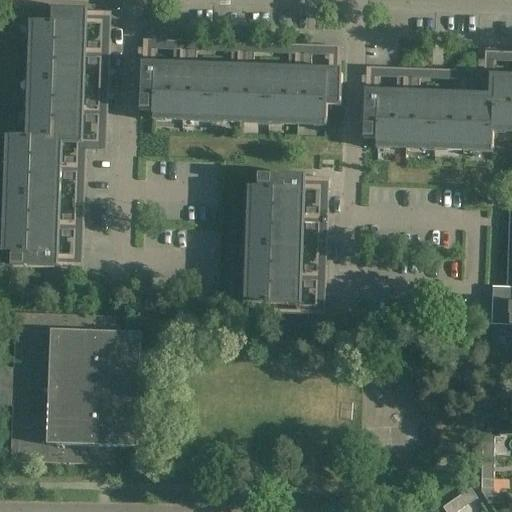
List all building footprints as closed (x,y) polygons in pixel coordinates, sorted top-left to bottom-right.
[(11,139),(7,257),(54,258),(58,142),(79,143),(83,27),(34,25),(30,140),(11,139)] [(198,44),(175,43),(174,65),(197,66),(198,44)] [(110,46),(88,45),(87,61),(106,62),(109,62),(110,46)] [(255,46),(233,45),(232,67),(255,68),(255,46)] [(313,48),(290,47),(290,69),(312,70),(313,48)] [(329,108),(342,108),(343,76),(341,76),(330,76),(155,71),(141,71),(140,113),(153,114),(153,119),(155,119),(328,125),(329,108)] [(421,72),(398,71),(398,93),(420,94),(421,72)] [(479,74),(456,73),(455,95),(478,96),(479,74)] [(511,82),(497,82),(496,102),(380,99),(380,97),(365,97),(365,108),(364,140),(379,140),(379,142),(379,147),(494,151),(494,131),(511,131),(511,82)] [(108,104),(86,103),(86,125),(108,126),(108,104)] [(87,161),(65,160),(64,183),(86,183),(87,161)] [(301,178),(288,178),(258,177),(258,190),(253,190),(249,307),(275,308),(297,308),(301,192),(301,180),(301,178)] [(315,182),(314,193),(330,194),(330,183),(315,182)] [(364,182),(364,198),(379,199),(379,183),(364,182)] [(454,207),(453,191),(412,194),(413,210),(454,207)] [(329,210),(307,209),(306,232),(328,232),(329,210)] [(85,218),(63,218),(63,241),(85,241),(85,218)] [(444,225),(407,224),(407,242),(443,243),(444,225)] [(417,268),(441,271),(443,253),(419,249),(417,268)] [(327,267),(305,267),(304,289),(326,290),(327,267)] [(511,289),(498,289),(497,326),(503,326),(511,325),(511,289)] [(0,382),(0,409),(13,410),(11,465),(115,469),(115,457),(138,458),(143,338),(120,338),(121,321),(16,317),(14,371),(0,371),(0,382)] [(349,439),(352,376),(204,368),(201,425),(211,426),(210,452),(270,455),(271,441),(280,442),(279,456),(319,458),(321,437),(349,439)] [(483,462),(495,462),(495,438),(483,438),(483,462)] [(482,491),(482,494),(483,496),(488,503),(500,504),(501,494),(494,494),(494,491),(494,482),(482,482),(482,491)] [(451,504),(456,511),(461,511),(478,500),(472,490),(451,504)]
